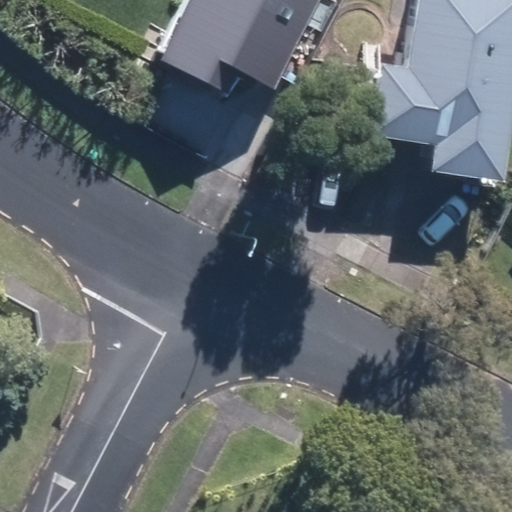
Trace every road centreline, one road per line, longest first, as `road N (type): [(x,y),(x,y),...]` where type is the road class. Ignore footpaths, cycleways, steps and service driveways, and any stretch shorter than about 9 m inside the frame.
road 1 (residential): [(193,281),(511,442)]
road 2 (residential): [(70,511),(193,281)]
road 3 (residential): [(0,166),(193,281)]
